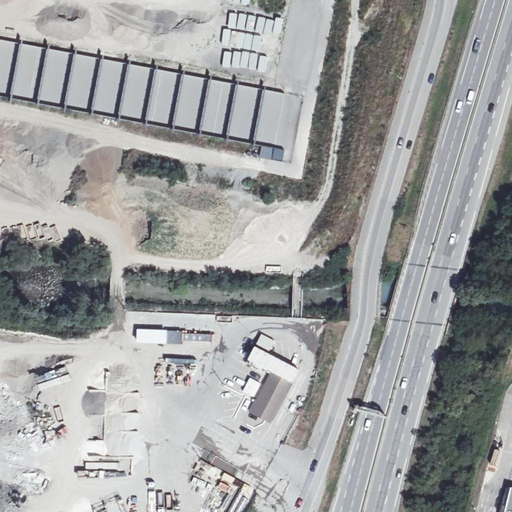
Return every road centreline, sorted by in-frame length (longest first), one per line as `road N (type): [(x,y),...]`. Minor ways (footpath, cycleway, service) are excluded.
road 1 (unclassified): [(446,0),(378,232),(360,341),(299,511)]
road 2 (motorway): [(495,0),(350,511)]
road 3 (motorway): [(378,511),(511,33)]
road 4 (unknown): [(173,406),(237,327),(252,319),(289,324),(306,343),(304,363),(255,450)]
